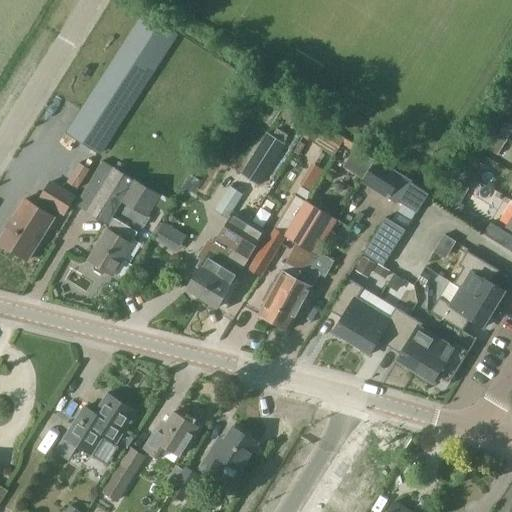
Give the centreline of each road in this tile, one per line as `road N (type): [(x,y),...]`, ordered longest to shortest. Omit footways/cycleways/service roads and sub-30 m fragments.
road 1 (tertiary): [(359,397),(0,307)]
road 2 (residential): [(359,397),(286,511)]
road 3 (tertiary): [(480,427),(359,397)]
